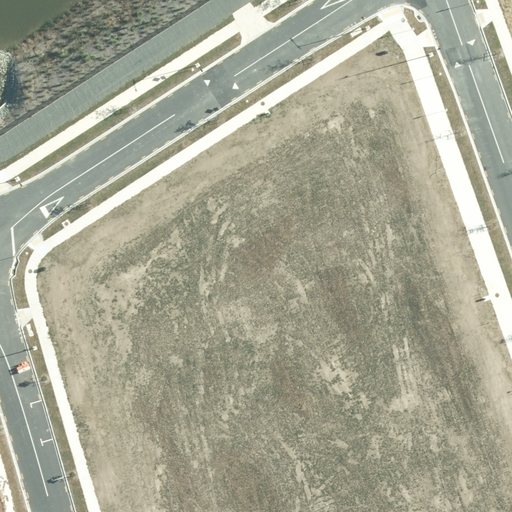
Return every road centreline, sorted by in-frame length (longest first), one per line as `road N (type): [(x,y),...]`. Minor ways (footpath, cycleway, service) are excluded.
road 1 (residential): [(0,224),(349,0)]
road 2 (residential): [(444,0),(511,198)]
road 3 (residential): [(46,511),(0,346)]
